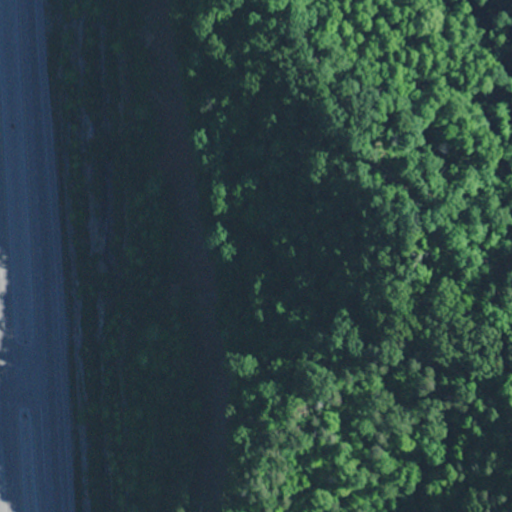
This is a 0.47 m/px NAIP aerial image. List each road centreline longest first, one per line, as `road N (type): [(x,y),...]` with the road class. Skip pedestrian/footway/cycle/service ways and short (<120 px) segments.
road 1 (trunk): [(49,511),(19,0)]
road 2 (trunk): [(0,333),(10,511)]
